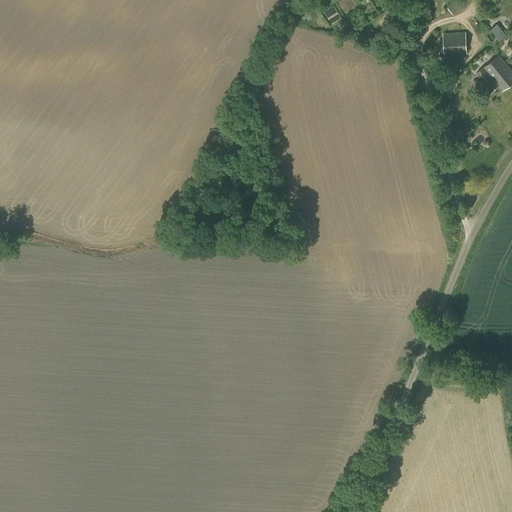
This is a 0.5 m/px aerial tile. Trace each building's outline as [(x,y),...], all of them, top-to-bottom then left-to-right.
[(402,0),(393,0),(401,16),(408,13),(402,0)] [(464,4),(460,0),(456,0),(448,8),(453,14),(464,4)] [(507,36),(498,25),(492,31),(501,42),(507,36)] [(466,32),(443,33),(444,53),(467,52),(466,32)] [(477,73),(492,91),(499,84),(503,89),(511,81),(511,70),(499,54),(477,73)] [(436,56),(438,77),(455,76),(455,67),(448,68),(447,56),(436,56)]
